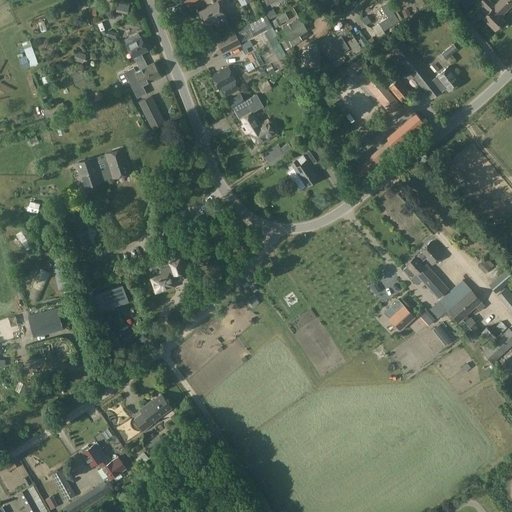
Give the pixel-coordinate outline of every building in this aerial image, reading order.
[(276,0),(270,3),(275,12),(286,6),(282,0),(276,0)] [(317,0),(323,9),(333,3),(330,0),(317,0)] [(502,14),(494,6),(487,0),(481,0),(480,2),(489,12),(483,18),(494,30),(504,21),(501,18),(503,16),(502,14)] [(511,0),(500,0),(494,6),(502,14),(511,4),(511,0)] [(388,17),(380,23),(384,30),(398,20),(387,2),(381,6),(388,17)] [(130,6),(117,3),(115,13),(127,15),(130,6)] [(216,3),(199,12),(206,25),(214,20),(217,26),(226,22),(216,3)] [(468,24),(477,18),(466,4),(458,11),(468,24)] [(408,8),(401,11),(403,17),(410,14),(408,8)] [(273,9),(265,13),(269,20),(276,15),(273,9)] [(276,16),(270,20),(275,28),(281,24),(280,23),(276,16)] [(366,16),(361,20),(365,25),(370,22),(366,16)] [(306,30),(299,18),(283,28),(290,40),(306,30)] [(379,23),(372,27),(379,38),(386,34),(379,23)] [(240,44),(234,31),(215,41),(222,53),(240,44)] [(137,33),(125,40),(127,44),(127,45),(133,57),(134,57),(137,63),(144,60),(140,53),(147,50),(141,37),(140,38),(137,33)] [(363,37),(358,40),(362,46),(367,43),(363,37)] [(371,37),(367,40),(371,45),(375,42),(371,37)] [(331,45),(327,48),(334,58),(348,49),(342,39),(337,41),(336,39),(330,43),(331,45)] [(287,40),(281,43),(285,49),(291,46),(287,40)] [(355,40),(348,44),(354,52),(361,48),(355,40)] [(461,81),(449,66),(432,80),(402,41),(391,49),(431,98),(444,87),(448,92),(461,81)] [(197,44),(195,47),(196,50),(199,52),(202,51),(204,49),(203,45),(200,44),(197,44)] [(445,60),(458,50),(453,44),(441,54),(445,60)] [(325,46),(321,48),(328,59),(332,56),(328,50),(327,48),(325,46)] [(76,51),(73,60),(82,63),(85,54),(76,51)] [(319,52),(314,52),(304,52),(305,67),(319,66),(319,52)] [(341,56),(333,62),(334,63),(336,67),(344,62),(343,60),(341,57),(341,56)] [(133,67),(124,72),(128,81),(137,98),(146,93),(142,85),(160,76),(153,63),(147,66),(144,60),(137,63),(140,70),(136,72),(133,67)] [(259,64),(252,68),(256,75),(263,71),(259,64)] [(228,66),(211,75),(219,89),(222,88),(226,96),(239,89),(235,81),(228,66)] [(357,76),(389,113),(400,104),(369,67),(357,76)] [(49,73),(41,76),(45,87),(53,84),(49,73)] [(261,82),(257,84),(258,87),(262,93),(271,88),(266,79),(261,82)] [(398,79),(389,87),(401,103),(411,94),(398,79)] [(165,123),(151,95),(138,102),(152,129),(165,123)] [(258,126),(251,113),(263,107),(258,98),(251,102),(250,98),(244,101),(241,95),(229,101),(240,120),(241,119),(257,145),(274,135),(266,121),(258,126)] [(53,106),(43,109),(46,119),(56,115),(53,106)] [(425,127),(414,115),(386,139),(388,141),(396,152),(425,127)] [(273,136),(253,148),(257,154),(277,142),(273,136)] [(288,143),(280,148),(281,150),(285,156),(293,151),(288,143)] [(321,160),(312,146),(311,145),(305,149),(314,164),(321,160)] [(106,155),(100,157),(106,177),(112,176),(113,178),(130,172),(123,148),(106,153),(106,155)] [(270,166),(285,156),(281,150),(266,160),(270,166)] [(318,179),(303,155),(291,163),(306,187),(318,179)] [(93,157),(76,163),(83,187),(101,182),(100,179),(106,177),(100,157),(94,159),(93,157)] [(93,253),(79,214),(69,217),(83,256),(93,253)] [(430,242),(420,251),(420,252),(425,257),(425,258),(431,263),(432,265),(443,255),(441,254),(430,242)] [(407,266),(403,270),(411,279),(411,278),(414,275),(415,274),(421,280),(430,290),(438,298),(448,289),(442,282),(440,280),(425,264),(423,266),(420,262),(425,258),(425,257),(420,252),(415,257),(415,256),(405,265),(407,266)] [(167,290),(167,288),(173,286),(169,273),(173,272),(174,275),(183,272),(179,260),(170,263),(170,265),(160,269),(162,275),(151,279),(156,292),(162,290),(164,291),(167,290)] [(107,264),(105,270),(112,272),(114,266),(107,264)] [(486,268),(479,273),(485,281),(492,276),(486,268)] [(511,275),(507,269),(488,285),(496,293),(511,279),(511,275)] [(119,277),(93,286),(98,300),(124,290),(119,277)] [(462,280),(439,300),(458,322),(466,315),(475,307),(479,311),(485,306),(481,302),(462,280)] [(511,318),(511,300),(508,296),(498,303),(511,319),(511,318)] [(396,312),(388,319),(399,331),(414,317),(398,299),(391,306),(396,312)] [(34,336),(63,328),(57,308),(28,317),(34,336)] [(466,315),(458,322),(475,342),(479,338),(483,335),(480,331),(473,323),(475,322),(470,317),(469,318),(466,315)] [(433,330),(440,324),(435,319),(428,325),(433,330)] [(511,332),(508,328),(482,353),(492,363),(511,344),(511,332)] [(142,413),(135,419),(143,431),(151,425),(150,424),(172,408),(162,395),(151,404),(149,402),(139,410),(142,413)] [(151,452),(151,451),(162,443),(157,437),(152,440),(151,439),(145,443),(146,445),(151,452)] [(88,448),(87,446),(81,450),(91,466),(99,462),(102,467),(108,463),(104,458),(105,458),(101,450),(96,443),(88,448)] [(118,457),(108,463),(102,467),(108,476),(104,478),(107,482),(111,480),(110,478),(125,468),(118,457)] [(137,471),(147,462),(143,457),(133,466),(137,471)] [(51,475),(65,500),(75,495),(61,470),(51,475)] [(75,511),(105,494),(99,484),(70,503),(75,511)] [(43,511),(30,487),(27,489),(39,511),(43,511)] [(39,511),(27,489),(27,488),(17,493),(27,511),(39,511)]
